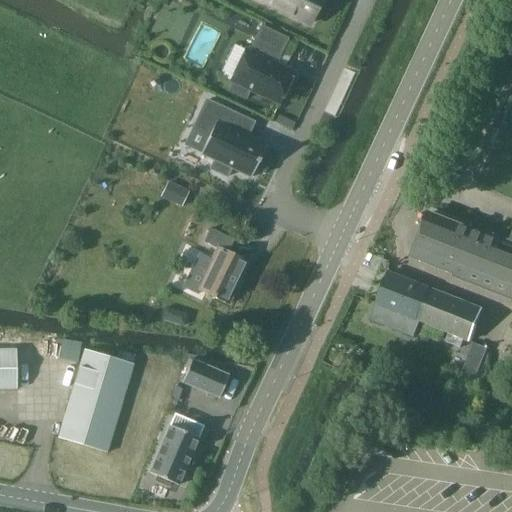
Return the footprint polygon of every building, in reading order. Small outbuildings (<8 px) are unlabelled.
[(259,0),(309,24),(321,0),(259,0)] [(157,14),(152,26),(159,29),(164,18),(164,17),(157,14)] [(245,100),(249,91),(278,105),(293,73),(275,65),(287,40),(260,27),(248,52),(244,51),(230,82),(233,83),(228,92),(245,100)] [(253,123),(206,101),(193,128),(209,135),(200,155),(214,161),(210,170),(226,177),(230,169),(250,178),(265,147),(246,138),(247,135),(243,133),(248,123),(252,125),(253,123)] [(446,169),(441,181),(455,187),(460,175),(446,169)] [(168,181),(160,197),(181,207),(189,191),(168,181)] [(511,246),(429,214),(412,257),(511,296),(511,246)] [(227,305),(247,263),(227,253),(233,240),(209,229),(203,243),(216,249),(197,290),(227,305)] [(412,302),(419,285),(388,273),(376,304),(416,320),(422,306),(412,302)] [(481,310),(419,285),(412,302),(422,306),(416,320),(449,333),(464,339),(469,341),(481,310)] [(164,307),(160,320),(185,328),(189,314),(164,307)] [(449,333),(446,341),(460,347),(464,339),(449,333)] [(59,356),(79,359),(81,340),(62,338),(59,356)] [(465,370),(480,373),(486,344),(472,341),(465,370)] [(0,390),(16,390),(15,350),(0,350),(0,390)] [(84,351),(57,439),(106,453),(132,365),(84,351)] [(191,361),(182,383),(218,399),(228,377),(191,361)] [(181,487),(203,440),(175,427),(153,474),(181,487)]
